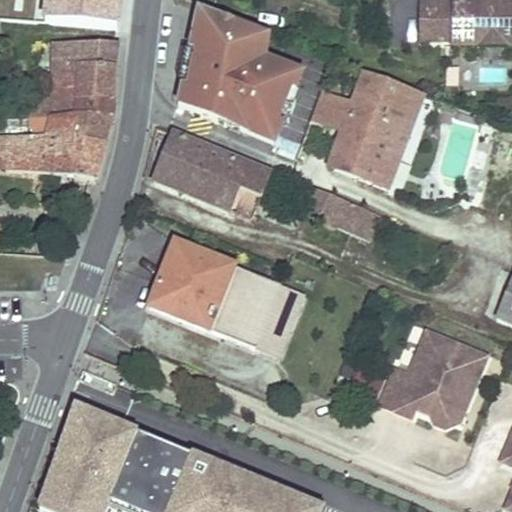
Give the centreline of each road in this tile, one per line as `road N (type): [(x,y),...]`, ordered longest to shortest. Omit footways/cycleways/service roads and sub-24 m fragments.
road 1 (tertiary): [(60,352),(125,163),(148,0)]
road 2 (tertiary): [(5,511),(60,352)]
